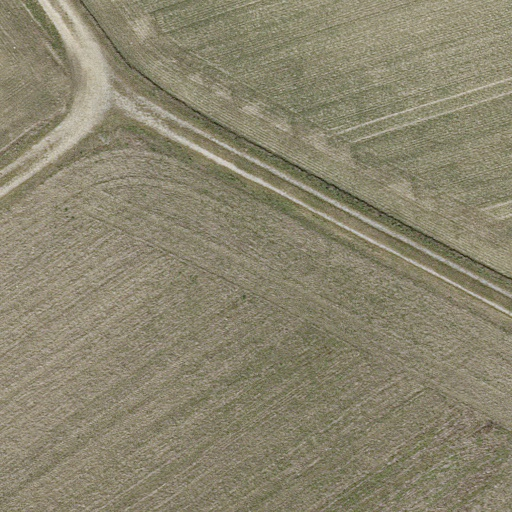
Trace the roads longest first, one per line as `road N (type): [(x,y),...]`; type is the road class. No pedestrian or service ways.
road 1 (track): [(511,310),(101,94)]
road 2 (track): [(0,190),(65,146),(101,94)]
